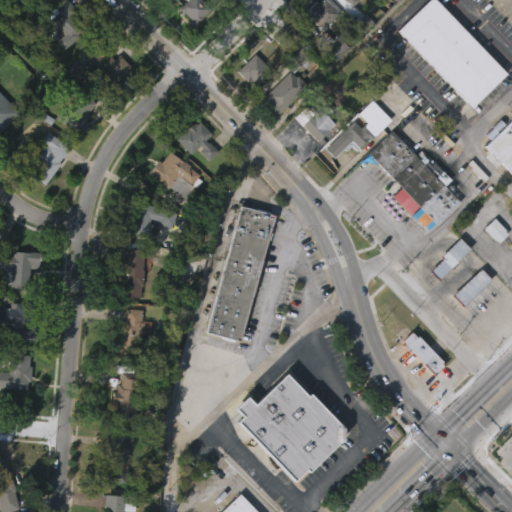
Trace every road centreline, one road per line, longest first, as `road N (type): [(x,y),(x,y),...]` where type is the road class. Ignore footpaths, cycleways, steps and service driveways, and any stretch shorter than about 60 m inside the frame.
road 1 (residential): [(58,511),(92,184),(138,114),(265,0)]
road 2 (tertiary): [(118,0),(323,217),(379,371),(432,434)]
road 3 (residential): [(346,275),(380,265),(489,379)]
